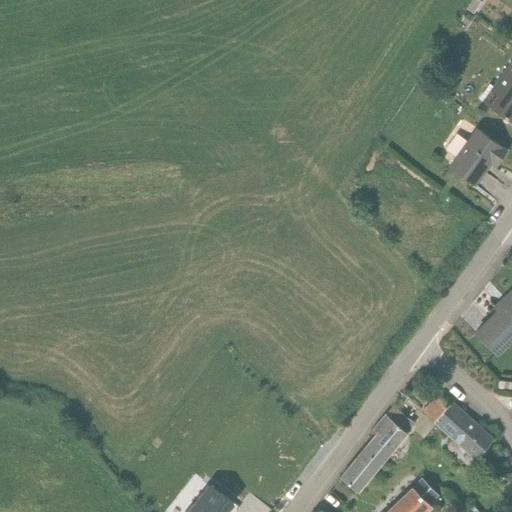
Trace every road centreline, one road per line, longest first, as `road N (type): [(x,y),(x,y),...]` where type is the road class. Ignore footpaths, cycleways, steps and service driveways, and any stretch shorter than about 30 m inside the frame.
road 1 (residential): [(511,275),(424,393)]
road 2 (residential): [(424,393),(337,511)]
